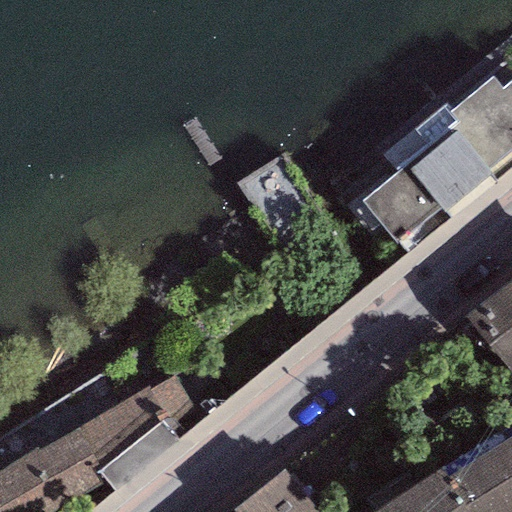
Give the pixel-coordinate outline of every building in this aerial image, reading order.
[(511,79),(502,88),(492,76),(451,110),(444,102),(383,153),(399,171),(362,202),(406,255),(511,167),(511,79)] [(511,276),(463,315),(509,376),(511,373),(511,276)] [(38,446),(0,471),(0,511),(60,511),(106,485),(97,474),(162,423),(177,439),(198,421),(177,376),(151,392),(147,387),(40,451),(38,446)] [(511,511),(511,428),(435,471),(462,511),(511,511)] [(315,511),(284,471),(233,510),(233,511),(315,511)] [(462,511),(435,471),(373,511),(462,511)]
